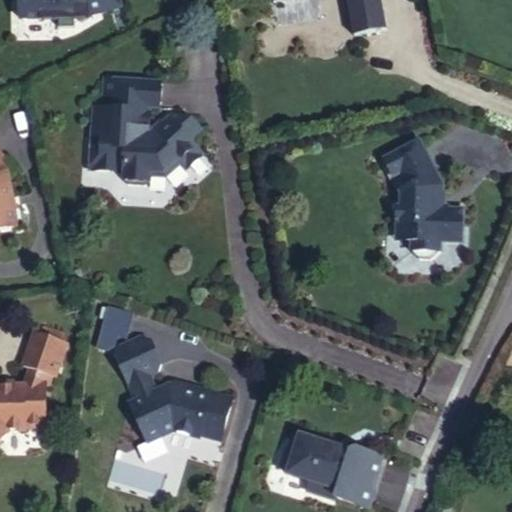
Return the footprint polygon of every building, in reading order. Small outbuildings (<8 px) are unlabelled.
[(76,19),(125,7),(123,0),(21,0),(22,20),(61,19),(61,29),(77,28),(76,19)] [(278,0),(279,2),(288,0),(347,0),(355,36),(387,29),(381,0),(278,0)] [(162,81),(105,77),(104,95),(113,96),(113,108),(94,107),(89,168),(125,170),(124,179),(128,184),(146,185),(151,181),(151,177),(166,178),(181,165),(185,170),(203,154),(192,141),(203,131),(191,118),(177,116),(170,116),(162,123),(161,133),(149,132),(151,107),(160,108),(162,81)] [(421,138),(381,160),(399,194),(398,224),(413,225),(412,240),(411,249),(420,258),(432,259),(440,251),(441,241),(462,242),(464,208),(443,207),(443,181),(421,138)] [(0,163),(0,162),(4,158),(0,154),(0,230),(22,226),(18,206),(14,206),(7,171),(0,163)] [(413,225),(398,224),(397,239),(412,240),(413,225)] [(1,389),(1,387),(0,386),(0,441),(1,441),(3,441),(6,437),(10,437),(10,430),(26,431),(26,428),(46,428),(46,387),(45,386),(48,377),(54,378),(66,345),(65,345),(63,335),(44,327),(37,335),(35,335),(24,368),(30,369),(24,387),(13,386),(13,389),(1,389)] [(200,439),(200,436),(221,442),(232,400),(185,388),(185,390),(170,386),(157,392),(149,376),(159,371),(161,365),(150,340),(143,338),(118,350),(116,355),(129,385),(134,383),(142,399),(131,405),(136,415),(134,421),(138,430),(143,432),(148,443),(161,438),(164,428),(200,439)] [(329,496),(366,508),(383,458),(357,449),(350,453),(349,457),(335,452),(337,447),(300,435),(298,440),(294,439),(289,446),(283,459),(281,467),(288,469),(286,475),(310,483),(307,492),(329,499),(329,496)] [(454,511),(456,506),(446,503),(443,511),(454,511)]
